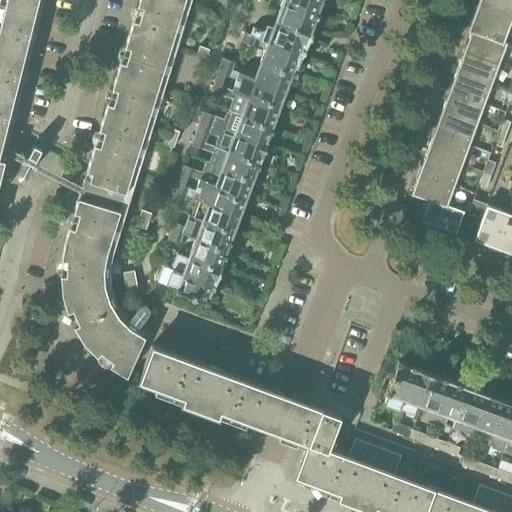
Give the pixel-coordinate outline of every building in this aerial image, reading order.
[(0,0),(0,173),(1,172),(6,152),(7,146),(12,127),(43,0),(0,0)] [(65,240),(60,266),(61,293),(69,319),(83,342),(103,361),(125,374),(126,375),(144,335),(143,335),(139,332),(142,326),(133,321),(129,317),(122,310),(116,313),(109,301),(104,285),(103,269),(106,253),(170,46),(183,3),(184,0),(138,0),(100,125),(86,170),(82,184),(80,188),(80,191),(65,240)] [(282,0),(277,15),(275,20),(310,32),(318,11),(287,0),(282,0)] [(322,0),(287,0),(318,11),(322,0)] [(468,29),(471,30),(472,29),(502,41),(510,19),(476,7),(468,29)] [(250,35),(255,37),(267,41),(302,54),(310,32),(275,20),(273,25),(267,22),(264,29),(261,29),(253,26),(250,35)] [(472,29),(471,30),(464,49),(498,62),(506,42),(502,41),(472,29)] [(252,45),(255,37),(250,35),(244,33),(241,41),(252,45)] [(267,41),(260,60),(292,72),(292,73),(295,74),(302,54),(267,41)] [(207,57),(210,49),(199,45),(196,53),(207,57)] [(464,49),(457,70),(491,83),(498,62),(464,49)] [(223,57),(220,65),(232,70),(235,62),(223,57)] [(284,94),(292,73),(292,72),(260,60),(254,77),(253,81),(284,94)] [(225,87),(224,88),(247,96),(248,93),(280,105),(284,94),(253,81),(254,77),(232,70),(220,65),(213,83),(221,86),(225,75),(236,78),(232,89),(225,87)] [(457,70),(449,90),(483,103),(491,83),(457,70)] [(224,88),(225,87),(221,86),(213,83),(210,91),(232,98),(228,109),(232,111),(240,114),(272,126),(280,105),(248,93),(247,96),(224,88)] [(442,110),(476,123),(483,103),(449,90),(442,110)] [(266,142),(272,126),(240,114),(232,111),(229,110),(228,112),(226,112),(224,119),(203,111),(200,120),(211,124),(234,132),(234,130),(266,142)] [(468,143),(476,123),(442,110),(434,131),(468,143)] [(498,131),(506,134),(510,122),(503,119),(498,131)] [(234,132),(200,120),(194,135),(205,140),(204,142),(205,143),(259,162),(266,142),(234,130),(234,132)] [(173,147),(179,131),(169,127),(163,143),(173,147)] [(427,151),(461,164),(468,143),(434,131),(427,151)] [(501,147),(506,134),(498,131),(493,144),(501,147)] [(221,166),(221,167),(253,179),(259,162),(205,143),(204,142),(205,140),(194,135),(190,144),(212,152),(209,162),(221,166)] [(27,176),(33,166),(36,161),(34,160),(41,148),(33,144),(27,156),(24,155),(21,160),(22,161),(18,171),(17,172),(17,173),(17,175),(18,176),(19,177),(20,178),(21,178),(22,179),(23,179),(25,178),(26,178),(27,177),(27,176)] [(453,184),(461,164),(427,151),(419,171),(453,184)] [(483,172),(491,175),(496,162),(488,159),(483,172)] [(192,175),(215,184),(214,187),(230,193),(246,198),(253,179),(221,167),(221,166),(209,162),(207,161),(202,172),(195,169),(192,175)] [(181,172),(192,175),(195,169),(183,165),(181,172)] [(412,192),(429,199),(429,198),(446,204),(453,184),(419,171),(412,192)] [(241,211),(246,198),(230,193),(214,187),(215,184),(192,175),(181,172),(174,190),(181,193),(185,194),(208,202),(209,199),(241,211)] [(486,187),(491,175),(483,172),(478,185),(486,187)] [(181,193),(174,190),(171,198),(183,202),(185,194),(181,193)] [(463,210),(446,204),(429,198),(429,199),(421,219),(455,231),(463,210)] [(209,199),(208,202),(202,219),(234,231),(241,211),(209,199)] [(473,199),(471,206),(484,211),(486,205),(487,204),(473,199)] [(474,238),(495,246),(507,212),(486,205),(484,211),(481,218),(474,238)] [(468,214),(481,218),(484,211),(471,206),(468,214)] [(146,229),(152,213),(142,209),(136,225),(146,229)] [(511,214),(507,212),(495,246),(511,252),(511,214)] [(183,231),(196,235),(219,244),(220,250),(226,252),(234,231),(202,219),(188,214),(184,225),(185,226),(183,231)] [(171,230),(182,234),(183,231),(185,226),(184,225),(174,222),(171,230)] [(182,234),(171,230),(168,238),(179,243),(182,234)] [(195,236),(189,254),(221,266),(226,252),(220,250),(219,244),(196,235),(195,236)] [(164,256),(165,257),(171,259),(174,250),(169,248),(167,247),(164,256)] [(221,266),(189,254),(188,257),(178,253),(172,268),(214,283),(221,266)] [(208,302),(214,283),(172,268),(166,284),(176,288),(175,290),(208,302)] [(138,289),(134,270),(123,272),(126,291),(138,289)] [(170,398),(199,409),(214,368),(152,345),(139,380),(172,392),(170,398)] [(384,402),(399,408),(415,365),(397,359),(386,391),(388,392),(384,402)] [(433,372),(415,365),(399,408),(415,413),(419,403),(421,404),(433,372)] [(278,392),(214,368),(199,409),(229,420),(231,414),(265,426),(278,392)] [(433,372),(421,404),(439,411),(448,388),(445,383),(447,377),(433,372)] [(468,385),(447,377),(445,383),(448,388),(439,411),(456,417),(457,418),(468,385)] [(472,435),(475,424),(487,392),(468,385),(457,418),(456,417),(452,427),(472,435)] [(326,449),(327,448),(335,426),(339,414),(296,398),(278,392),(265,426),(285,434),(307,442),(326,449)] [(472,435),(489,441),(504,398),(487,392),(475,424),(472,435)] [(504,398),(489,441),(488,445),(492,446),(491,448),(504,452),(506,447),(511,429),(511,401),(504,399),(504,398)] [(335,426),(346,429),(350,418),(339,414),(335,426)] [(412,429),(409,437),(422,442),(425,434),(412,429)] [(295,476),(360,500),(380,446),(354,437),(347,456),(327,448),(326,449),(307,442),(295,476)] [(431,445),(444,450),(447,442),(434,437),(431,445)] [(447,442),(444,450),(457,455),(460,447),(447,442)] [(401,454),(380,446),(360,500),(391,511),(425,511),(435,488),(394,473),(401,454)] [(461,464),(474,469),(477,461),(464,456),(461,464)] [(494,476),(497,468),(485,464),(482,472),(494,476)] [(509,473),(497,468),(494,476),(506,481),(509,473)] [(472,502),(435,488),(425,511),(496,511),(503,492),(479,483),(472,502)] [(511,511),(511,495),(503,492),(496,511),(511,511)]
